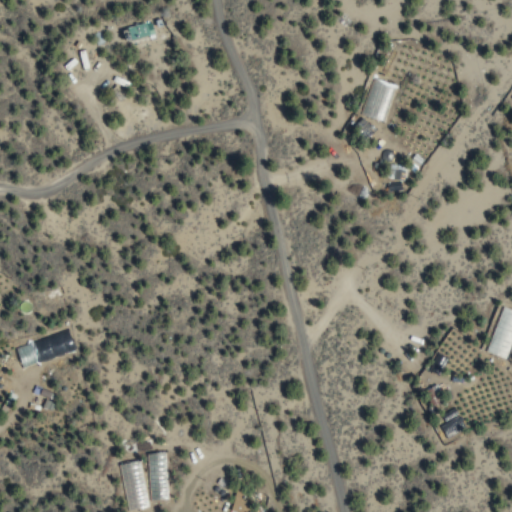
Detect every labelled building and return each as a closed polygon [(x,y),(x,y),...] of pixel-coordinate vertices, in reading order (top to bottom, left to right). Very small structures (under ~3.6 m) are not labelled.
[(149,21),(122,29),(127,44),(153,35),(149,21)] [(360,115),(381,123),(393,92),(371,84),(360,115)] [(484,353),(507,360),(511,343),(511,309),(499,306),(484,353)] [(146,452),(147,501),(166,500),(165,451),(146,452)] [(233,511),(248,511),(251,502),(233,498),(230,511),(233,511)]
